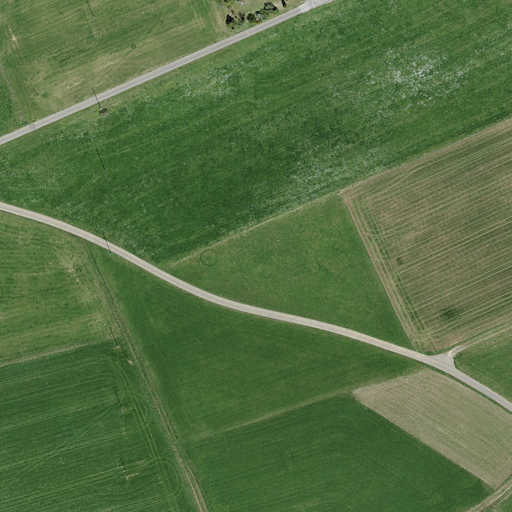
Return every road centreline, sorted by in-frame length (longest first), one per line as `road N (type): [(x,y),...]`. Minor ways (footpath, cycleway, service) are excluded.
road 1 (residential): [(511,410),(434,364),(324,325),(212,298),(0,204)]
road 2 (residential): [(324,0),(0,143)]
